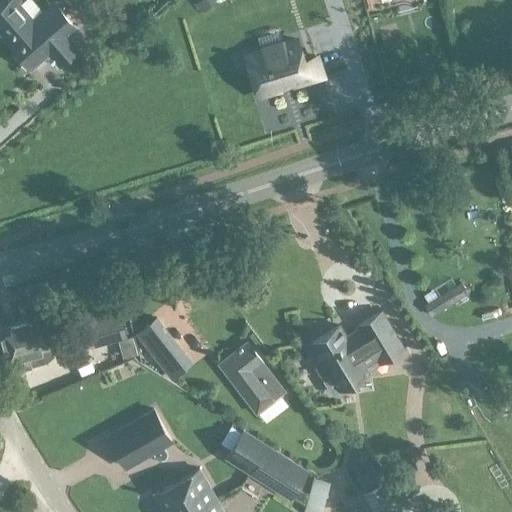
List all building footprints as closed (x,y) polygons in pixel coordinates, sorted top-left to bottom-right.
[(6,41),(16,53),(42,29),(33,19),(18,3),(20,0),(9,0),(0,8),(0,32),(7,41),(6,41)] [(312,0),(319,41),(355,36),(349,0),(312,0)] [(53,2),(36,16),(33,19),(42,29),(16,53),(31,69),(48,54),(58,65),(78,47),(69,36),(77,29),(53,2)] [(274,31),(278,43),(310,32),(306,20),(274,31)] [(296,40),(247,56),(253,72),(251,73),(258,97),(281,89),(279,85),(291,81),(293,86),(322,76),(315,57),(303,61),(296,40)] [(425,304),(431,316),(468,293),(462,282),(425,304)] [(339,325),(312,342),(321,358),(318,361),(316,367),(320,374),(327,376),(330,373),(340,389),(368,372),(366,370),(362,363),(376,355),(380,362),(403,348),(381,312),(358,326),(360,329),(347,337),(339,325)] [(82,323),(89,348),(126,338),(123,325),(120,313),(82,323)] [(171,379),(193,362),(157,315),(135,332),(171,379)] [(32,367),(28,354),(52,347),(43,316),(0,328),(0,331),(11,373),(32,367)] [(217,363),(256,413),(281,393),(286,389),(246,339),(244,342),(217,363)] [(317,380),(303,391),(314,405),(328,395),(317,380)] [(171,440),(153,409),(107,435),(125,466),(171,440)] [(250,471),(267,445),(242,430),(226,456),(250,471)] [(267,445),(250,471),(277,489),(286,475),(298,483),(306,470),(267,445)] [(164,511),(193,511),(216,499),(199,469),(154,494),(164,511)] [(401,511),(392,496),(383,481),(363,492),(373,511),(401,511)] [(322,489),(313,511),(337,511),(344,497),(322,489)] [(224,511),(216,499),(193,511),(224,511)] [(306,511),(288,502),(282,511),(306,511)]
